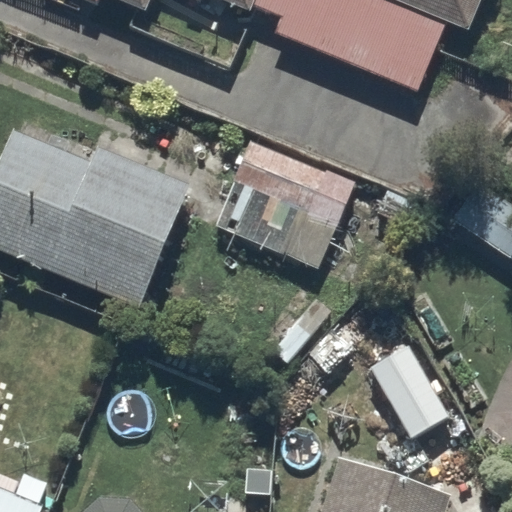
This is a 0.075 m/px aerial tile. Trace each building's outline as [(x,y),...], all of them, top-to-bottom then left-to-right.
[(81,0),(143,28),(156,0),(186,0),(248,29),(252,21),(278,32),(272,46),(411,110),(444,39),(458,45),(479,0),(81,0)] [(10,146),(0,171),(0,264),(143,320),(188,204),(95,168),(92,177),(10,146)] [(351,186),(250,152),(219,244),(320,278),(351,186)] [(511,157),(501,171),(511,180),(511,157)] [(141,453),(174,373),(134,356),(100,436),(141,453)] [(367,385),(409,455),(449,431),(406,361),(367,385)] [(337,474),(324,511),(448,511),(450,509),(337,474)] [(15,507),(0,501),(0,511),(52,511),(56,502),(22,488),(15,507)]
